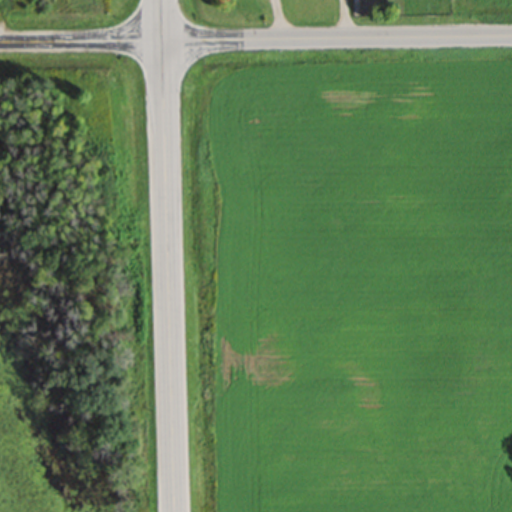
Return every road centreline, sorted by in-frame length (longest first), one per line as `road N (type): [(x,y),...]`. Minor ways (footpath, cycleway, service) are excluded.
road 1 (primary): [(175,511),(161,0)]
road 2 (secondary): [(0,41),(511,35)]
